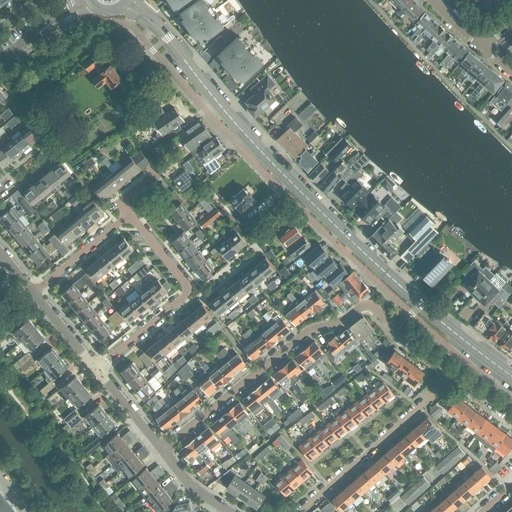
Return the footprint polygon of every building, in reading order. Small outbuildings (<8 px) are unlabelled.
[(164,0),(167,2),(168,4),(169,2),(175,10),(178,8),(182,13),(185,16),(181,19),(187,27),(185,28),(187,30),(189,33),(190,32),(196,39),(199,37),(203,42),(204,41),(209,46),(219,55),(223,59),(220,62),(227,69),(225,70),(229,74),(231,73),(238,80),(241,77),(245,81),(264,63),(262,61),(263,60),(256,53),(254,55),(245,46),(247,44),(240,36),(239,37),(238,36),(236,38),(224,26),(223,25),(224,24),(215,11),(206,0),(164,0)] [(395,9),(399,13),(412,0),(390,0),(390,1),(397,8),(395,9)] [(414,0),(412,0),(399,13),(401,16),(406,12),(414,20),(424,10),(414,0)] [(413,35),(416,38),(433,19),(426,12),(416,23),(420,27),(413,35)] [(427,33),(430,36),(440,25),(433,19),(416,38),(419,41),(427,33)] [(427,48),(430,51),(448,32),(440,25),(430,36),(435,40),(427,48)] [(441,46),(445,49),(455,38),(448,32),(430,51),(428,54),(431,57),(441,46)] [(441,62),(444,65),(462,45),(455,38),(445,49),(449,53),(441,62)] [(455,59),(460,62),(469,50),(469,51),(462,45),(444,65),(447,68),(450,64),(451,64),(455,59)] [(458,77),(461,80),(462,80),(479,58),(469,50),(460,62),(459,64),(464,68),(461,71),(462,72),(458,77)] [(96,54),(84,64),(89,71),(95,67),(101,74),(93,79),(100,88),(107,82),(111,88),(122,79),(111,65),(106,69),(101,62),(102,61),(96,54)] [(471,73),(477,78),(488,65),(479,58),(462,80),(461,80),(459,82),(461,84),(468,76),(471,73)] [(488,65),(477,78),(481,82),(471,93),(475,96),(479,92),(482,88),(484,85),(486,86),(496,73),(488,65)] [(504,79),(496,73),(486,86),(494,92),(504,79)] [(263,111),(269,107),(267,105),(276,98),(268,89),(275,83),(268,75),(251,89),(255,94),(247,101),(250,106),(248,108),(255,116),(262,110),(263,111)] [(40,81),(37,77),(17,89),(20,94),(40,81)] [(511,85),(506,80),(495,94),(497,95),(491,102),(494,104),(488,112),(495,118),(494,119),(500,125),(511,111),(511,110),(511,85)] [(0,102),(7,96),(8,96),(0,86),(0,102)] [(312,102),(299,114),(305,121),(317,110),(318,110),(317,109),(314,106),(312,102)] [(161,107),(158,103),(153,107),(156,111),(161,107)] [(157,118),(153,121),(163,136),(169,132),(173,138),(179,134),(184,131),(179,124),(184,120),(174,107),(165,113),(161,107),(153,113),(157,118)] [(9,109),(5,112),(10,118),(14,114),(13,114),(9,109)] [(511,110),(511,111),(500,125),(504,122),(507,124),(511,117),(511,110)] [(5,112),(1,115),(5,120),(6,121),(10,118),(5,112)] [(16,116),(11,120),(16,125),(20,121),(16,116)] [(296,159),(306,149),(309,145),(304,140),(303,140),(295,132),(303,124),(296,117),(287,125),(289,128),(278,138),(296,159)] [(184,131),(179,134),(190,150),(191,150),(195,156),(196,155),(200,152),(206,148),(204,145),(202,147),(200,144),(212,135),(200,119),(184,131)] [(11,120),(7,123),(12,128),(16,125),(11,120)] [(22,133),(32,145),(41,137),(32,125),(22,133)] [(315,131),(308,139),(312,142),(318,135),(319,134),(315,131)] [(22,152),(32,145),(22,133),(13,141),(22,152)] [(318,135),(312,142),(315,145),(321,138),(318,135)] [(206,148),(200,152),(201,152),(207,162),(204,164),(208,171),(206,172),(209,176),(211,175),(221,166),(214,156),(216,155),(216,156),(222,153),(221,152),(225,149),(216,136),(214,138),(204,145),(206,148)] [(338,146),(329,155),(329,156),(334,160),(336,162),(352,146),(345,139),(338,146)] [(13,160),(22,152),(13,141),(4,148),(13,160)] [(333,141),(323,151),(328,156),(329,155),(338,146),(333,141)] [(318,161),(309,152),(315,147),(311,143),(309,145),(306,149),(296,159),(308,171),(318,161)] [(106,154),(110,151),(106,145),(101,149),(106,154)] [(0,163),(3,168),(13,160),(4,148),(0,151),(0,163)] [(76,148),(70,152),(74,157),(80,152),(76,148)] [(141,150),(135,155),(145,167),(150,163),(151,162),(141,150)] [(113,154),(109,157),(113,163),(117,159),(113,154)] [(123,158),(119,161),(123,166),(132,177),(142,169),(145,167),(135,155),(132,158),(127,162),(123,158)] [(151,155),(147,158),(152,164),(156,161),(151,155)] [(311,173),(309,175),(316,182),(329,170),(326,167),(329,165),(334,160),(329,156),(325,161),(324,160),(311,173)] [(342,160),(319,187),(326,195),(327,195),(342,177),(350,168),(350,167),(357,160),(354,156),(347,164),(342,160)] [(92,158),(88,161),(92,166),(96,163),(92,158)] [(84,164),(88,170),(92,166),(88,161),(84,164)] [(62,162),(52,170),(62,182),(72,173),(62,162)] [(123,166),(113,173),(123,185),(132,177),(123,166)] [(350,187),(341,196),(352,208),(356,203),(358,205),(366,197),(364,195),(368,191),(368,190),(368,189),(363,185),(361,185),(357,180),(362,174),(359,171),(358,170),(355,173),(350,168),(342,177),(347,182),(345,183),(350,187)] [(52,170),(43,177),(52,189),(62,182),(52,170)] [(195,182),(186,170),(174,180),(183,192),(195,182)] [(113,173),(104,181),(114,192),(123,185),(113,173)] [(43,177),(33,185),(46,200),(55,192),(52,189),(43,177)] [(104,181),(94,189),(104,200),(114,192),(104,181)] [(33,185),(24,193),(36,208),(46,200),(33,185)] [(73,186),(68,190),(73,195),(77,191),(76,191),(73,186)] [(242,212),(255,200),(244,188),(231,200),(242,212)] [(164,199),(162,200),(162,201),(166,205),(171,211),(178,220),(189,211),(182,202),(183,201),(175,190),(164,199)] [(82,192),(75,198),(80,203),(87,197),(82,192)] [(361,207),(356,212),(368,223),(374,216),(377,213),(381,218),(382,217),(386,221),(388,219),(389,219),(395,214),(390,209),(385,205),(384,206),(379,202),(379,200),(375,196),(373,196),(372,195),(368,200),(366,197),(358,205),(361,207)] [(24,197),(19,202),(26,211),(32,207),(24,197)] [(75,198),(71,201),(76,206),(80,203),(75,198)] [(205,198),(200,202),(208,212),(209,213),(213,209),(213,208),(205,198)] [(93,200),(83,208),(86,211),(95,222),(105,214),(95,203),(93,200)] [(54,201),(50,205),(54,210),(59,207),(58,206),(54,201)] [(32,207),(26,211),(30,216),(35,211),(32,207)] [(0,217),(7,227),(19,217),(11,208),(0,217)] [(61,209),(56,213),(60,218),(65,214),(61,209)] [(213,213),(209,216),(214,221),(222,214),(218,209),(213,213)] [(409,263),(433,238),(438,232),(431,225),(434,223),(420,209),(403,226),(416,239),(407,249),(408,250),(402,257),(409,263)] [(86,211),(76,218),(86,230),(95,222),(86,211)] [(189,211),(178,220),(186,230),(187,229),(195,223),(197,221),(189,211)] [(377,230),(368,238),(390,260),(399,252),(391,244),(404,231),(397,224),(403,218),(397,212),(395,214),(389,219),(388,219),(386,221),(377,230)] [(242,214),(237,219),(243,226),(249,232),(258,224),(252,217),(248,221),(242,214)] [(74,215),(64,223),(67,226),(76,237),(86,230),(76,218),(74,215)] [(209,216),(200,223),(204,229),(214,221),(209,216)] [(15,236),(27,227),(19,217),(7,227),(15,236)] [(234,236),(229,240),(237,251),(247,243),(242,237),(245,234),(238,224),(230,231),(234,236)] [(277,235),(274,238),(278,244),(280,242),(285,248),(287,246),(287,247),(302,235),(294,224),(289,228),(283,233),(281,235),(280,234),(278,236),(277,235)] [(47,226),(42,230),(46,234),(51,230),(47,226)] [(67,226),(57,233),(67,245),(76,237),(67,226)] [(23,245),(34,236),(27,227),(15,236),(23,245)] [(181,234),(172,241),(180,251),(192,241),(188,237),(191,235),(187,229),(186,230),(181,234)] [(57,249),(63,244),(55,235),(49,239),(51,242),(57,249)] [(225,235),(215,243),(219,248),(228,259),(237,251),(229,240),(225,235)] [(287,264),(311,245),(303,235),(289,246),(294,252),(283,260),(287,264)] [(30,254),(42,245),(34,236),(23,245),(30,254)] [(125,238),(115,246),(124,257),(134,249),(131,246),(128,242),(125,238)] [(192,241),(180,251),(188,260),(199,251),(192,241)] [(42,245),(30,255),(38,264),(57,249),(51,242),(47,245),(45,243),(42,245)] [(428,243),(417,255),(421,259),(418,262),(422,267),(420,269),(424,274),(426,273),(429,276),(426,279),(433,286),(439,279),(440,280),(447,275),(445,273),(449,269),(451,267),(452,265),(452,263),(451,262),(449,260),(449,259),(447,257),(447,258),(444,256),(443,257),(437,251),(432,247),(428,243)] [(316,247),(304,257),(314,268),(330,254),(325,249),(321,244),(320,244),(316,247)] [(115,246),(106,253),(115,265),(124,257),(115,246)] [(272,260),(276,257),(271,249),(266,253),(272,260)] [(199,251),(188,260),(195,269),(207,260),(199,251)] [(106,253),(96,261),(105,272),(115,265),(106,253)] [(330,254),(314,268),(323,279),(325,277),(324,276),(334,268),(338,264),(333,259),(330,254)] [(131,266),(135,271),(145,263),(141,258),(131,266)] [(207,260),(195,269),(203,279),(214,269),(210,265),(213,263),(209,258),(207,260)] [(257,265),(266,277),(276,270),(266,258),(257,265)] [(474,260),(462,272),(466,276),(470,280),(465,286),(468,289),(468,291),(474,297),(489,280),(492,277),(485,271),(478,264),(474,260)] [(96,261),(87,269),(96,280),(105,272),(96,261)] [(334,268),(324,276),(325,277),(334,287),(350,274),(340,262),(338,264),(334,268)] [(147,265),(137,274),(141,278),(151,270),(147,265)] [(257,285),(266,277),(257,265),(247,273),(257,285)] [(285,266),(280,271),(284,276),(289,271),(285,266)] [(293,276),(289,271),(284,276),(288,281),(293,276)] [(300,271),(296,274),(301,280),(305,276),(300,271)] [(370,290),(354,271),(339,284),(345,292),(344,293),(354,304),(370,290)] [(89,287),(94,283),(86,273),(62,293),(70,302),(81,293),(79,290),(87,283),(89,287)] [(248,293),(257,285),(247,273),(238,281),(248,293)] [(489,280),(474,297),(479,302),(481,302),(485,305),(490,299),(494,303),(499,308),(509,294),(503,288),(501,286),(499,284),(492,277),(489,280)] [(151,279),(145,284),(158,299),(168,291),(158,279),(154,283),(151,279)] [(238,300),(248,293),(238,281),(229,288),(238,300)] [(144,291),(139,295),(149,307),(158,299),(145,284),(141,287),(144,291)] [(229,308),(238,300),(229,288),(219,296),(229,308)] [(315,291),(306,298),(316,312),(323,307),(322,305),(325,303),(315,291)] [(330,296),(326,291),(322,294),(326,300),(330,296)] [(291,292),(288,295),(289,296),(294,302),(306,318),(314,311),(316,313),(316,312),(306,298),(301,302),(298,299),(297,300),(291,292)] [(78,312),(89,302),(81,293),(70,302),(78,312)] [(338,305),(343,301),(337,294),(333,298),(338,305)] [(139,295),(129,302),(139,314),(149,307),(139,295)] [(219,315),(229,308),(219,296),(210,303),(219,315)] [(289,296),(286,298),(291,305),(289,306),(292,309),(287,313),(296,325),(306,318),(294,302),(289,296)] [(269,298),(257,307),(260,310),(264,315),(266,314),(269,312),(267,310),(264,312),(262,309),(271,301),(269,298)] [(85,321),(97,311),(89,302),(78,312),(85,321)] [(129,302),(120,309),(130,322),(139,314),(129,302)] [(203,304),(194,312),(203,323),(212,316),(203,304)] [(104,321),(93,330),(100,339),(125,320),(117,310),(109,317),(111,320),(107,323),(104,321)] [(253,310),(248,314),(252,319),(257,315),(253,310)] [(93,330),(104,321),(97,311),(85,321),(93,330)] [(194,312),(184,319),(194,331),(203,323),(194,312)] [(266,314),(264,315),(269,322),(281,337),(291,330),(282,318),(277,322),(274,318),(269,312),(266,314)] [(496,343),(508,326),(504,324),(503,325),(485,312),(474,326),(473,327),(480,332),(485,336),(486,336),(496,343)] [(364,316),(357,321),(371,339),(373,342),(378,338),(376,335),(374,336),(370,332),(374,329),(372,328),(364,316)] [(23,339),(37,328),(29,318),(14,331),(10,335),(18,344),(23,339)] [(184,319),(175,327),(185,338),(194,331),(184,319)] [(357,321),(350,327),(355,333),(360,340),(364,344),(367,341),(368,341),(370,345),(373,342),(371,339),(357,321)] [(268,329),(263,333),(272,345),(281,337),(269,322),(265,325),(268,329)] [(212,327),(209,330),(213,334),(215,332),(221,328),(217,323),(212,327)] [(175,327),(166,334),(176,346),(185,338),(175,327)] [(508,350),(511,345),(511,329),(509,327),(498,342),(508,350)] [(0,342),(12,333),(8,328),(0,334),(0,342)] [(37,328),(22,341),(26,346),(30,350),(45,338),(37,328)] [(251,328),(246,332),(262,352),(272,345),(263,333),(258,336),(256,333),(255,333),(251,328)] [(336,335),(335,335),(346,349),(349,352),(350,351),(358,345),(361,349),(365,350),(365,349),(367,348),(364,344),(360,340),(355,333),(352,335),(347,329),(337,336),(336,335)] [(246,332),(242,335),(247,340),(246,341),(248,344),(244,348),(253,360),(262,352),(246,332)] [(166,334),(157,342),(166,354),(176,346),(166,334)] [(331,349),(327,352),(335,363),(340,359),(337,356),(346,349),(335,335),(329,341),(330,343),(327,345),(331,349)] [(388,339),(383,343),(386,347),(391,343),(388,339)] [(315,341),(305,349),(325,374),(330,370),(321,360),(322,360),(319,357),(324,352),(315,341)] [(157,342),(147,350),(157,362),(162,358),(170,368),(171,367),(175,371),(178,369),(174,364),(166,354),(157,342)] [(52,347),(37,359),(41,363),(45,369),(47,368),(60,356),(52,347)] [(225,348),(221,351),(238,372),(248,365),(238,353),(232,357),(225,348)] [(305,349),(296,356),(305,368),(309,372),(314,368),(320,376),(321,375),(325,381),(329,378),(325,374),(305,349)] [(396,371),(406,358),(395,350),(385,363),(396,371)] [(221,351),(216,355),(224,364),(219,368),(229,380),(238,372),(221,351)] [(17,368),(32,356),(28,352),(14,364),(17,368)] [(148,366),(153,362),(145,352),(140,356),(148,366)] [(32,356),(17,368),(21,373),(24,370),(25,371),(36,362),(32,356)] [(49,382),(40,389),(44,394),(55,385),(51,380),(68,366),(60,356),(47,368),(45,369),(44,370),(48,378),(46,379),(49,382)] [(293,358),(283,366),(300,387),(303,384),(299,379),(300,378),(297,374),(302,370),(293,358)] [(406,378),(416,366),(406,358),(396,371),(406,378)] [(129,380),(141,371),(133,362),(122,371),(129,380)] [(207,364),(203,367),(206,371),(219,387),(229,380),(219,368),(216,365),(211,369),(207,364)] [(283,366),(274,374),(286,389),(292,384),(295,389),(293,391),(303,402),(308,398),(300,387),(283,366)] [(416,366),(406,378),(415,385),(424,372),(416,366)] [(158,368),(150,374),(153,377),(155,375),(160,371),(158,368)] [(183,368),(179,372),(186,381),(191,377),(191,378),(195,376),(190,370),(187,373),(183,368)] [(367,369),(362,373),(365,378),(371,373),(367,369)] [(137,390),(148,381),(141,371),(129,380),(137,390)] [(206,371),(196,379),(200,383),(209,395),(219,387),(206,371)] [(386,372),(382,376),(389,381),(392,377),(386,372)] [(362,373),(356,378),(359,382),(365,378),(362,373)] [(70,396),(84,385),(76,375),(61,388),(64,392),(66,391),(70,396)] [(344,375),(334,383),(338,388),(348,380),(344,375)] [(271,376),(262,384),(274,399),(279,405),(283,402),(279,397),(284,393),(280,388),(271,376)] [(392,377),(389,381),(394,385),(397,381),(392,377)] [(148,381),(137,390),(145,399),(156,390),(148,381)] [(384,381),(374,389),(384,403),(394,395),(384,381)] [(348,383),(343,387),(347,392),(352,388),(348,383)] [(262,384),(252,392),(262,403),(266,399),(269,403),(278,414),(282,411),(282,410),(279,405),(274,399),(262,384)] [(55,385),(44,394),(48,399),(59,390),(55,385)] [(84,385),(70,396),(75,402),(73,403),(77,407),(92,395),(84,385)] [(182,385),(179,388),(182,393),(194,407),(204,400),(194,388),(189,392),(187,389),(186,390),(182,385)] [(330,388),(324,393),(326,396),(337,389),(334,385),(330,388)] [(408,395),(412,389),(408,386),(403,392),(408,395)] [(343,387),(337,392),(341,397),(347,392),(343,387)] [(178,388),(174,391),(180,399),(175,403),(185,415),(194,407),(182,393),(178,388)] [(374,389),(365,396),(375,410),(384,403),(374,389)] [(252,392),(243,399),(253,410),(256,415),(265,408),(264,406),(262,403),(252,392)] [(155,395),(147,401),(151,406),(153,404),(159,411),(156,413),(154,415),(160,423),(164,428),(166,430),(176,422),(159,401),(159,400),(155,395)] [(365,396),(355,403),(365,417),(375,410),(365,396)] [(459,418),(469,404),(458,396),(448,409),(459,418)] [(159,400),(159,401),(176,422),(185,415),(175,403),(174,401),(170,404),(168,404),(167,404),(162,397),(159,400)] [(330,397),(325,402),(328,406),(334,402),(330,397)] [(240,401),(230,409),(248,432),(252,429),(253,428),(247,421),(244,417),(249,413),(240,401)] [(325,402),(318,406),(322,411),(328,406),(325,402)] [(355,403),(346,410),(356,424),(365,417),(355,403)] [(99,404),(84,417),(87,421),(92,426),(107,414),(99,404)] [(469,425),(478,411),(469,404),(459,418),(469,425)] [(436,419),(444,413),(439,407),(431,413),(436,419)] [(230,409),(221,417),(230,428),(235,424),(238,428),(244,435),(248,432),(230,409)] [(298,409),(287,417),(288,419),(290,421),(290,422),(291,422),(302,414),(298,409)] [(76,410),(65,419),(68,422),(79,413),(76,410)] [(346,410),(337,417),(347,431),(356,424),(346,410)] [(478,432),(488,419),(478,411),(469,425),(478,432)] [(311,412),(306,416),(309,420),(315,416),(311,412)] [(69,424),(65,427),(68,431),(72,427),(72,428),(83,419),(79,413),(68,422),(69,424)] [(107,414),(92,426),(96,432),(100,436),(115,424),(107,414)] [(306,416),(300,420),(303,425),(309,420),(306,416)] [(428,416),(417,426),(427,437),(432,443),(443,433),(438,427),(428,416)] [(221,417),(212,424),(221,436),(224,440),(229,436),(236,444),(240,441),(233,432),(230,428),(221,417)] [(337,417),(327,425),(337,438),(347,431),(337,417)] [(489,440),(498,426),(488,419),(478,432),(489,440)] [(267,430),(271,435),(280,427),(277,422),(267,430)] [(327,425),(318,432),(328,445),(337,438),(327,425)] [(417,426),(406,435),(416,446),(427,437),(417,426)] [(498,447),(508,434),(498,426),(489,440),(498,447)] [(209,427),(200,435),(209,447),(211,449),(220,442),(209,427)] [(118,432),(103,445),(110,453),(127,439),(125,437),(123,439),(118,432)] [(318,432),(308,439),(319,453),(328,445),(318,432)] [(511,436),(508,434),(498,447),(507,454),(511,446),(511,436)] [(200,435),(190,442),(210,467),(215,463),(204,450),(209,447),(200,435)] [(281,435),(277,438),(287,450),(291,446),(281,435)] [(406,435),(395,445),(405,456),(416,446),(406,435)] [(99,437),(84,450),(90,456),(104,444),(99,437)] [(110,453),(106,457),(112,464),(131,448),(127,443),(129,441),(127,439),(110,453)] [(308,439),(299,446),(310,460),(319,453),(308,439)] [(190,442),(181,450),(190,462),(195,458),(200,464),(195,468),(200,475),(210,467),(190,442)] [(395,445),(385,453),(395,464),(405,456),(395,445)] [(268,446),(263,451),(266,455),(272,450),(268,446)] [(459,447),(436,466),(443,474),(466,455),(465,454),(459,447)] [(131,448),(112,464),(119,473),(124,469),(140,455),(138,453),(137,455),(135,453),(131,448)] [(242,458),(249,452),(246,448),(239,454),(242,458)] [(263,451),(257,456),(261,460),(266,455),(263,451)] [(385,453),(375,462),(385,473),(395,464),(385,453)] [(140,455),(124,469),(130,476),(145,465),(141,460),(140,459),(142,457),(140,455)] [(237,461),(234,457),(229,460),(223,464),(227,469),(237,461)] [(302,459),(294,467),(305,480),(314,472),(307,464),(302,459)] [(375,462),(364,472),(374,483),(385,473),(375,462)] [(494,473),(501,467),(497,462),(489,468),(494,473)] [(473,473),(482,484),(491,476),(482,466),(473,473)] [(147,467),(132,479),(139,487),(155,474),(154,472),(152,473),(147,467)] [(294,467),(284,475),(295,488),(305,480),(294,467)] [(237,494),(246,482),(235,474),(237,473),(232,470),(230,471),(217,481),(227,487),(237,494)] [(364,472),(354,481),(364,492),(374,483),(364,472)] [(281,478),(275,483),(286,496),(295,488),(284,475),(282,473),(278,475),(281,478)] [(474,491),(482,484),(473,473),(465,481),(474,491)] [(155,474),(139,487),(146,495),(160,483),(157,479),(155,477),(157,476),(155,474)] [(424,477),(402,497),(409,505),(431,485),(424,477)] [(354,481),(343,490),(353,501),(364,492),(354,481)] [(466,498),(474,491),(465,481),(456,488),(466,498)] [(255,490),(256,488),(246,482),(237,494),(248,501),(255,490)] [(160,483),(146,495),(152,503),(168,490),(167,488),(165,489),(163,487),(160,483)] [(110,486),(105,490),(109,495),(114,491),(110,486)] [(255,490),(248,501),(258,508),(266,495),(256,488),(255,490)] [(457,506),(466,498),(456,488),(448,495),(457,506)] [(397,489),(387,498),(391,502),(400,494),(397,489)] [(0,511),(17,511),(0,490),(0,511)] [(168,490),(152,503),(159,511),(161,509),(164,511),(169,507),(167,504),(173,499),(170,495),(168,493),(170,492),(168,490)] [(343,490),(332,500),(342,511),(353,501),(343,490)] [(446,511),(450,511),(457,506),(448,495),(439,503),(446,511)] [(177,503),(171,511),(182,511),(182,509),(190,508),(189,501),(177,503)] [(324,511),(329,511),(334,508),(329,502),(322,509),(324,511)] [(431,511),(446,511),(439,503),(430,511),(431,511)]
